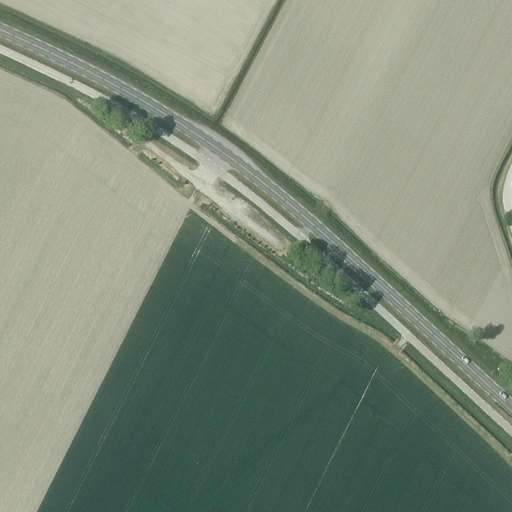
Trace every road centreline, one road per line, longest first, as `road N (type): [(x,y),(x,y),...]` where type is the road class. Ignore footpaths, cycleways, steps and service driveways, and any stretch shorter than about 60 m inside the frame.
road 1 (primary): [(310,221),(137,97),(0,29)]
road 2 (unclassified): [(299,236),(166,135),(0,49)]
road 3 (unclassified): [(511,432),(299,236)]
road 4 (primary): [(511,407),(310,221)]
